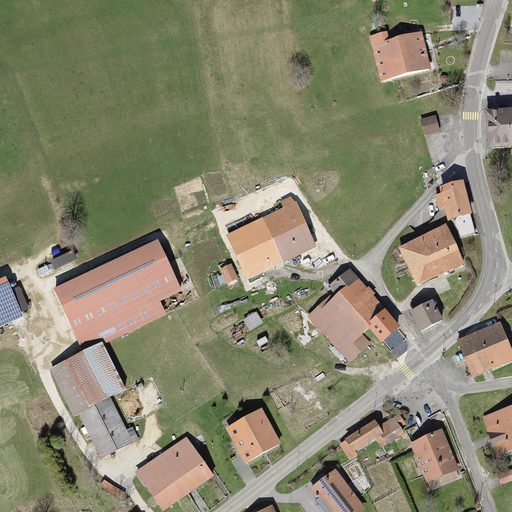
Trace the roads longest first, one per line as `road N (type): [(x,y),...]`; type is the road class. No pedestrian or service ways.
road 1 (tertiary): [(226,511),(424,358)]
road 2 (tertiary): [(496,273),(472,160),(471,99)]
road 3 (residential): [(446,391),(492,511)]
